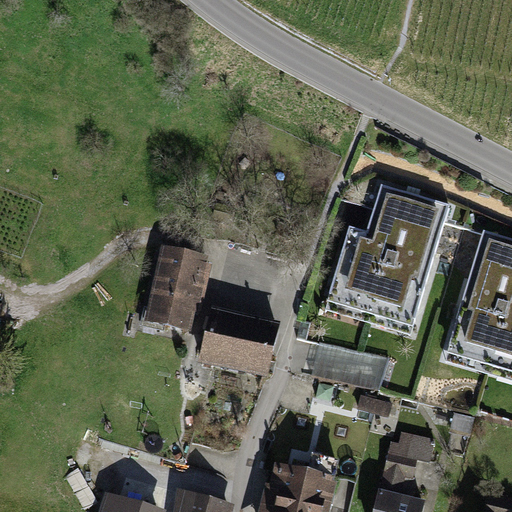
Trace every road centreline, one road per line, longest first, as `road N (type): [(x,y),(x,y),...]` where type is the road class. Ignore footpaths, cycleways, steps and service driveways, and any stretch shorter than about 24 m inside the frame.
road 1 (tertiary): [(511,177),(208,0)]
road 2 (residential): [(242,511),(253,438),(292,323)]
